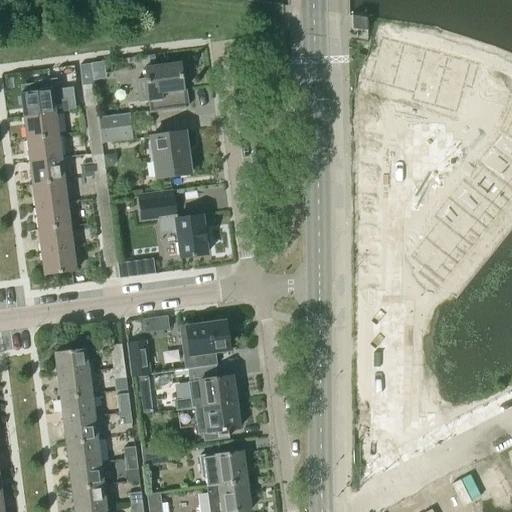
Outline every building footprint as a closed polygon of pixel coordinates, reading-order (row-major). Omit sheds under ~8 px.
[(351,30),(356,31),(367,32),(366,18),(351,16),(351,30)] [(367,56),(361,79),(391,88),(403,44),(381,38),(376,58),(367,56)] [(403,44),(391,88),(413,94),(425,50),(403,44)] [(425,50),(413,94),(435,100),(447,56),(425,50)] [(447,56),(435,100),(458,107),(462,86),(471,89),(477,65),(447,56)] [(145,79),(134,80),(137,104),(147,102),(149,113),(185,108),(183,91),(179,63),(143,68),(145,79)] [(90,64),(79,65),(82,86),(93,85),(90,64)] [(68,112),(66,101),(59,102),(56,79),(37,81),(39,91),(20,94),(23,117),(54,113),(68,112)] [(93,85),(82,86),(85,109),(96,107),(93,85)] [(482,86),(477,95),(488,101),(493,92),(482,86)] [(96,107),(85,109),(88,132),(99,130),(97,118),(96,107)] [(398,112),(395,124),(404,127),(408,115),(398,112)] [(23,117),(26,140),(57,136),(54,113),(23,117)] [(127,114),(97,118),(99,130),(99,132),(129,128),(127,114)] [(408,115),(404,127),(414,129),(417,117),(408,115)] [(466,117),(461,126),(472,132),(477,123),(466,117)] [(461,126),(457,135),(468,140),(472,132),(461,126)] [(129,128),(99,132),(101,144),(131,140),(129,128)] [(99,130),(88,132),(91,154),(102,153),(101,144),(99,132),(99,130)] [(155,179),(190,175),(184,133),(149,138),(155,179)] [(26,140),(29,162),(60,158),(57,136),(26,140)] [(511,138),(508,137),(496,151),(511,163),(511,138)] [(511,163),(496,151),(482,168),(511,192),(511,163)] [(102,153),(91,154),(91,155),(92,163),(94,177),(105,176),(102,153)] [(446,157),(442,165),(451,171),(456,162),(446,157)] [(29,162),(32,185),(63,181),(60,158),(29,162)] [(442,165),(437,174),(447,179),(451,171),(442,165)] [(511,192),(482,168),(467,186),(499,212),(511,195),(511,192)] [(105,176),(94,177),(96,200),(108,198),(105,176)] [(32,185),(35,208),(65,204),(63,181),(32,185)] [(467,186),(453,204),(485,230),(499,212),(467,186)] [(108,198),(96,200),(99,222),(111,221),(108,198)] [(172,199),(139,204),(141,221),(158,219),(160,233),(176,230),(180,259),(206,255),(200,217),(176,220),(176,216),(174,216),(172,199)] [(35,208),(38,230),(68,226),(65,204),(35,208)] [(453,204),(438,222),(471,247),(485,230),(453,204)] [(111,221),(99,222),(102,245),(114,244),(111,221)] [(438,222),(424,239),(457,265),(471,247),(438,222)] [(38,230),(41,253),(71,249),(68,226),(38,230)] [(424,239),(410,257),(423,268),(418,274),(436,290),(457,265),(424,239)] [(114,244),(102,245),(105,268),(117,266),(117,265),(114,244)] [(74,272),(71,249),(41,253),(44,276),(74,272)] [(152,261),(134,263),(136,277),(154,275),(152,261)] [(168,330),(166,317),(143,320),(145,334),(168,330)] [(224,322),(179,328),(183,355),(185,370),(190,369),(205,367),(214,366),(212,354),(213,354),(228,352),(227,339),(224,322)] [(145,341),(127,344),(131,377),(132,378),(149,376),(149,374),(145,341)] [(113,370),(123,369),(120,344),(109,346),(113,370)] [(55,353),(54,353),(57,377),(88,373),(87,372),(92,372),(91,364),(86,365),(84,349),(71,351),(70,345),(54,347),(55,353)] [(190,369),(185,370),(187,383),(189,399),(191,409),(194,409),(235,403),(231,376),(216,378),(206,380),(205,367),(190,369)] [(123,369),(113,370),(114,379),(124,378),(123,369)] [(88,373),(57,377),(60,400),(90,396),(88,373)] [(118,415),(129,414),(127,394),(115,395),(118,415)] [(90,396),(60,400),(63,422),(93,418),(90,396)] [(189,399),(174,401),(175,411),(191,409),(189,399)] [(235,403),(194,409),(197,434),(202,433),(203,441),(215,440),(228,438),(227,430),(238,429),(235,403)] [(129,414),(118,415),(119,425),(131,423),(129,414)] [(93,418),(63,422),(66,445),(96,441),(93,418)] [(380,429),(356,430),(357,469),(382,470),(380,429)] [(96,441),(66,445),(69,468),(99,464),(96,441)] [(141,454),(151,453),(150,445),(146,443),(140,444),(141,454)] [(123,461),(136,459),(134,446),(121,448),(123,461)] [(170,450),(151,453),(141,454),(143,467),(171,463),(170,450)] [(245,482),(241,452),(209,457),(209,455),(197,456),(201,479),(204,478),(205,488),(239,483),(245,482)] [(136,459),(123,461),(125,471),(137,469),(136,459)] [(99,464),(69,468),(71,490),(102,486),(99,464)] [(239,483),(205,488),(208,511),(246,511),(249,511),(245,482),(239,483)] [(102,486),(71,490),(74,511),(81,511),(102,509),(105,509),(102,486)] [(131,506),(142,504),(140,492),(129,494),(131,506)] [(426,511),(417,493),(384,511),(426,511)] [(160,511),(158,494),(147,495),(149,511),(160,511)]
